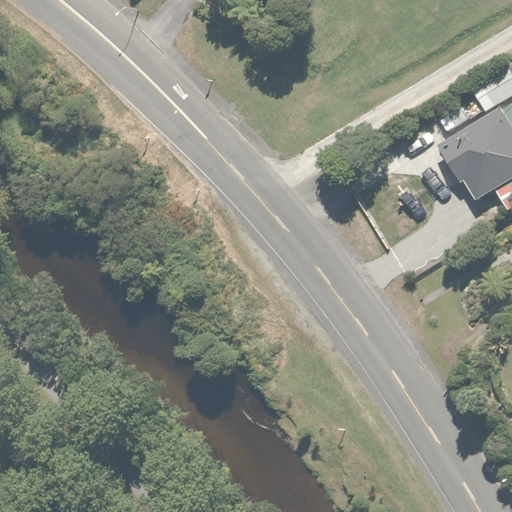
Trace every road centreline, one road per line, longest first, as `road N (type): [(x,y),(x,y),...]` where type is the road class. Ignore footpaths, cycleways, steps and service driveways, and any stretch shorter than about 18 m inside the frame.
road 1 (tertiary): [(59,0),(184,113),(342,298),(485,511)]
road 2 (residential): [(0,322),(167,511)]
